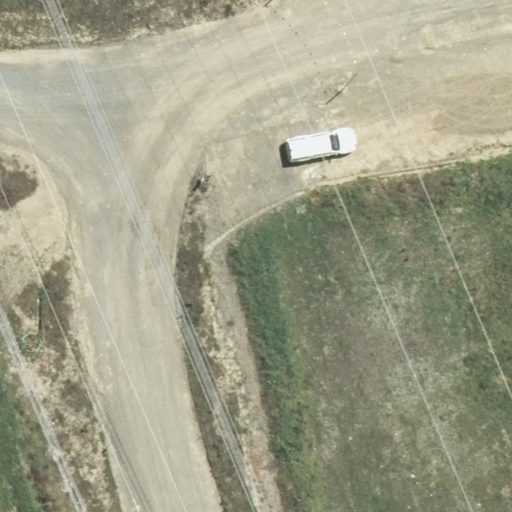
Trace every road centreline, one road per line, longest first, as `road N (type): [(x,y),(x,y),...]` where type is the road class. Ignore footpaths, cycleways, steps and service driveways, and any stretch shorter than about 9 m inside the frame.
road 1 (unknown): [(258,511),(172,303),(129,64)]
road 2 (unknown): [(129,64),(313,0)]
road 3 (unknown): [(0,73),(129,64)]
